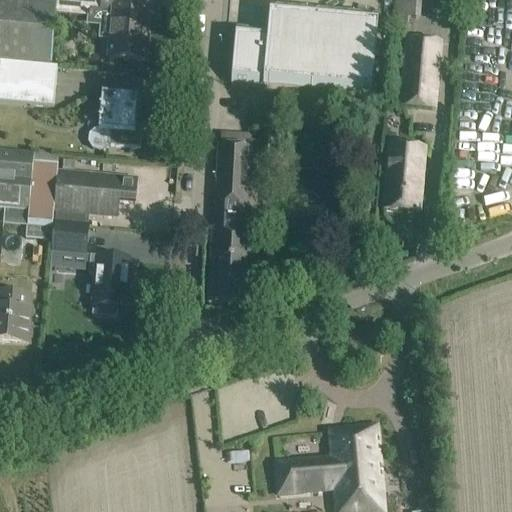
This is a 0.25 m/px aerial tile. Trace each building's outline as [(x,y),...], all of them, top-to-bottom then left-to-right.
[(0,0),(0,64),(49,68),(52,32),(56,31),(61,30),(64,27),(67,24),(69,20),(70,16),(87,17),(89,18),(90,18),(91,17),(91,16),(91,14),(91,10),(101,11),(102,0),(0,0)] [(102,0),(101,11),(113,12),(110,41),(108,58),(121,60),(144,62),(150,4),(134,3),(134,0),(102,0)] [(236,29),(231,86),(371,98),(378,19),(270,9),(268,32),(236,29)] [(407,38),(401,106),(436,109),(442,41),(407,38)] [(57,69),(49,68),(0,64),(0,104),(53,109),(57,69)] [(99,120),(98,129),(94,130),(88,136),(87,143),(91,150),(99,153),(106,150),(109,147),(140,150),(142,128),(135,128),(137,98),(102,95),(100,116),(98,116),(98,120),(99,120)] [(455,146),(500,147),(500,130),(456,128),(455,146)] [(251,147),(251,135),(219,134),(214,231),(212,231),(208,304),(248,306),(249,286),(254,233),(248,233),(253,147),(251,147)] [(383,211),(386,211),(385,214),(386,217),(387,220),(391,223),(395,223),(397,222),(399,221),(401,219),(402,216),(402,213),(419,215),(425,148),(389,144),(383,211)] [(58,158),(32,156),(0,152),(0,210),(3,211),(2,225),(26,228),(25,240),(51,242),(53,214),(56,173),(58,158)] [(137,181),(56,173),(53,214),(88,217),(117,219),(119,204),(135,205),(137,181)] [(53,214),(51,242),(50,254),(52,254),(51,266),(80,269),(81,257),(85,258),(88,217),(53,214)] [(117,319),(118,305),(126,305),(130,261),(90,257),(88,276),(95,277),(93,307),(92,317),(117,319)] [(30,311),(31,296),(0,293),(0,341),(28,344),(30,312),(30,311)] [(344,436),(331,438),(330,435),(329,435),(331,459),(275,464),(278,497),(334,492),(335,511),(383,511),(377,426),(345,429),(344,436)]
